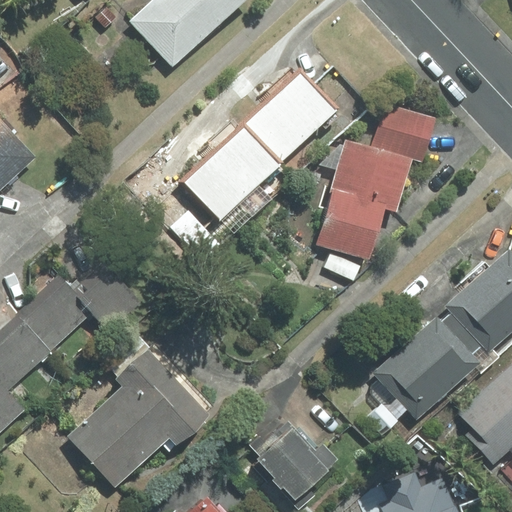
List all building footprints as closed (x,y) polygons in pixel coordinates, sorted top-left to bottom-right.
[(152,0),(130,21),(173,66),(244,0),(152,0)] [(246,122),(281,161),(338,109),(300,67),(295,72),(291,68),(259,97),(265,104),(246,122)] [(384,103),(371,148),(412,159),(422,162),(435,118),(384,103)] [(0,118),(0,190),(36,157),(0,118)] [(281,161),(246,122),(239,126),(234,120),(199,152),(206,159),(183,180),(220,220),(281,161)] [(371,148),(346,140),(316,245),(370,261),(385,208),(397,212),(412,159),(371,148)] [(511,331),(511,250),(509,247),(489,265),(485,261),(456,287),(461,292),(447,305),(453,312),(489,352),(492,349),(511,331)] [(59,275),(16,315),(51,352),(94,312),(111,330),(143,300),(106,261),(74,291),(59,275)] [(489,352),(453,312),(441,322),(478,362),(474,366),(480,373),(499,357),(492,349),(489,352)] [(51,352),(16,315),(0,330),(0,432),(25,410),(7,391),(51,352)] [(441,322),(436,316),(413,337),(408,331),(374,361),(379,368),(374,373),(416,418),(474,366),(478,362),(441,322)] [(122,387),(69,435),(115,486),(163,442),(170,449),(209,414),(207,412),(212,406),(154,343),(115,379),(122,387)] [(511,365),(458,415),(471,429),(464,434),(493,465),(509,451),(511,453),(511,460),(503,469),(511,479),(511,365)] [(258,434),(247,444),(258,456),(250,463),(269,484),(273,480),(299,509),(313,496),(307,489),(327,471),(325,469),(337,459),(323,444),(320,447),(299,424),(294,429),(285,418),(262,439),(258,434)] [(456,511),(442,477),(423,485),(417,469),(354,495),(361,511),(456,511)] [(221,511),(208,497),(191,511),(221,511)]
